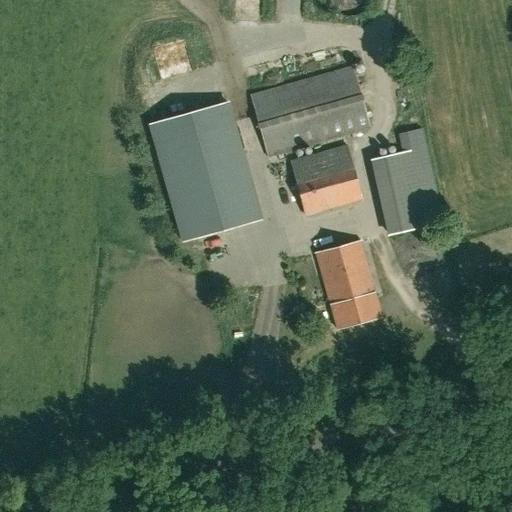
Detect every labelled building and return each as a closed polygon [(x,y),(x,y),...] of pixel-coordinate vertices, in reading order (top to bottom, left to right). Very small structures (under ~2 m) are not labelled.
[(267,154),(371,125),(355,65),(251,94),(267,154)] [(227,103),(150,124),(183,242),(260,220),(227,103)] [(421,228),(444,222),(436,188),(422,126),(398,133),(401,146),(406,168),(420,223),(421,228)] [(307,213),(362,197),(348,144),(292,159),(307,213)] [(336,326),(380,314),(359,239),(315,251),(336,326)]
